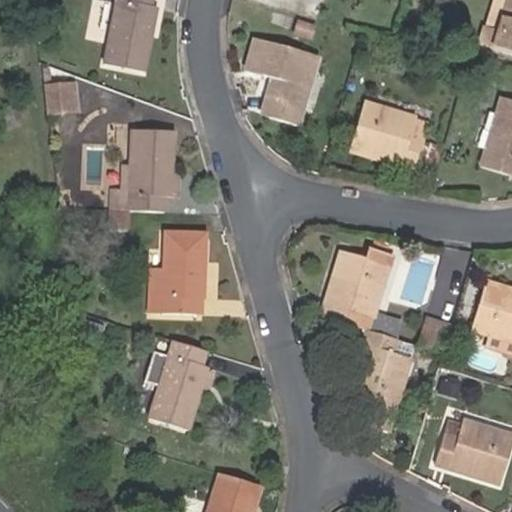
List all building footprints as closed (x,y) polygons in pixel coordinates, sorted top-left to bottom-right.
[(151,0),(116,0),(106,67),(145,74),(156,8),(150,8),(151,0)] [(511,0),(509,0),(495,49),(511,53),(511,0)] [(313,39),(318,24),(299,19),(295,34),(313,39)] [(495,49),(500,30),(485,26),(481,45),(495,49)] [(274,77),(263,115),(300,125),(318,59),(255,40),(247,69),(274,77)] [(67,114),(63,84),(38,87),(42,117),(67,114)] [(482,166),(511,175),(511,101),(503,99),(482,166)] [(8,127),(23,124),(19,103),(4,106),(8,127)] [(416,171),(425,140),(412,137),(417,119),(365,104),(351,151),(416,171)] [(130,196),(129,213),(164,214),(164,201),(170,201),(170,178),(171,135),(132,134),(131,168),(130,196)] [(122,196),(130,196),(131,168),(123,168),(122,196)] [(108,213),(129,213),(130,196),(122,196),(108,196),(108,213)] [(162,233),(160,305),(198,306),(198,291),(203,291),(204,235),(162,233)] [(342,253),(321,317),(352,327),(356,313),(374,319),(389,268),(342,253)] [(511,290),(488,283),(473,330),(490,335),(511,342),(511,290)] [(22,325),(45,319),(40,295),(15,302),(22,325)] [(426,319),(417,348),(443,356),(452,327),(426,319)] [(399,342),(368,332),(348,396),(397,411),(413,361),(394,355),(399,342)] [(511,342),(490,335),(486,347),(511,355),(511,342)] [(201,352),(169,343),(165,357),(157,386),(146,422),(184,433),(196,391),(203,369),(197,366),(201,352)] [(157,386),(165,357),(154,354),(146,383),(157,386)] [(203,369),(196,391),(205,393),(211,372),(203,369)] [(444,435),(435,465),(498,484),(511,439),(511,437),(462,422),(450,418),(444,435)] [(253,511),(260,490),(218,478),(207,511),(253,511)]
